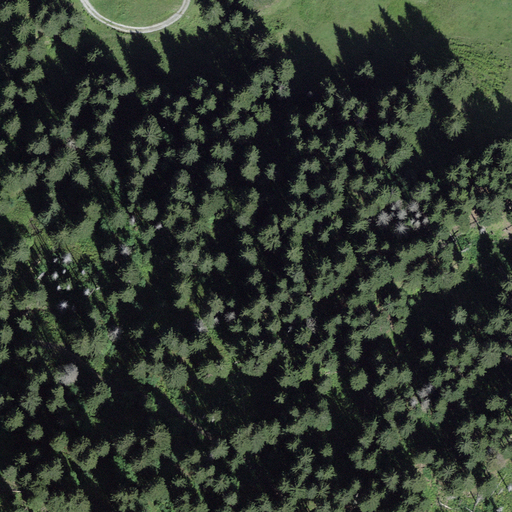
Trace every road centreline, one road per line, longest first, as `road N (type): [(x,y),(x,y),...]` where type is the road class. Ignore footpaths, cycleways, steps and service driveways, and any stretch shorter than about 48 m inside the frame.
road 1 (track): [(276,511),(163,411),(68,356),(0,346)]
road 2 (track): [(187,0),(166,19),(124,26),(102,20),(82,0)]
